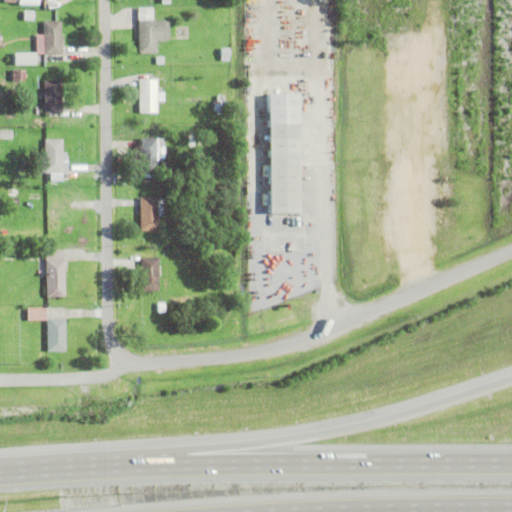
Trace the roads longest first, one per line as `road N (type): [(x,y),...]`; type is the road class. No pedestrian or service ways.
road 1 (residential): [(511,250),(296,342),(178,361),(125,360),(109,319),(106,0)]
road 2 (motorway): [(511,458),(0,467)]
road 3 (motorway): [(511,377),(336,429),(88,460)]
road 4 (motorway): [(351,511),(511,510)]
